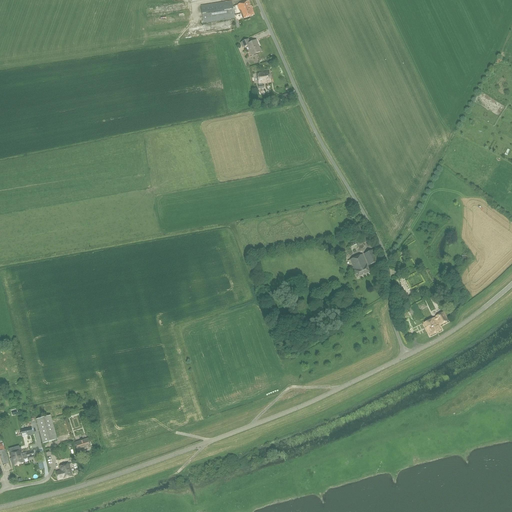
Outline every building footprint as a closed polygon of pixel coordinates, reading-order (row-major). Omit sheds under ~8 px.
[(204,23),(235,19),(232,1),(201,6),(204,23)] [(252,9),(249,1),(237,5),(241,14),(243,19),(254,15),(252,9)] [(256,40),(250,43),(249,39),(240,43),(242,48),(247,46),(252,56),(261,51),(256,40)] [(257,73),(259,84),(259,85),(258,85),(258,89),(264,88),(264,84),(263,85),(263,84),(270,83),(269,72),(257,73)] [(361,239),(349,244),(351,249),(353,248),(353,249),(359,246),(360,248),(364,246),(361,239)] [(373,250),(364,254),(369,265),(378,261),(373,250)] [(370,272),(362,255),(350,260),(358,277),(370,272)] [(415,304),(408,308),(417,322),(424,318),(415,304)] [(444,312),(435,316),(440,325),(448,321),(444,312)] [(429,336),(441,331),(435,318),(423,323),(429,336)] [(57,440),(51,416),(36,420),(43,444),(57,440)] [(31,427),(21,429),(22,438),(31,436),(32,444),(35,444),(31,427)] [(88,439),(75,443),(78,451),(91,447),(88,439)] [(5,449),(3,443),(0,443),(0,452),(3,465),(9,463),(6,449),(5,449)] [(20,450),(10,453),(11,458),(10,458),(12,466),(24,462),(23,459),(28,458),(28,459),(35,457),(33,451),(26,453),(27,454),(22,456),(20,450)] [(73,476),(70,465),(69,463),(60,466),(61,471),(56,472),(58,479),(73,476)]
